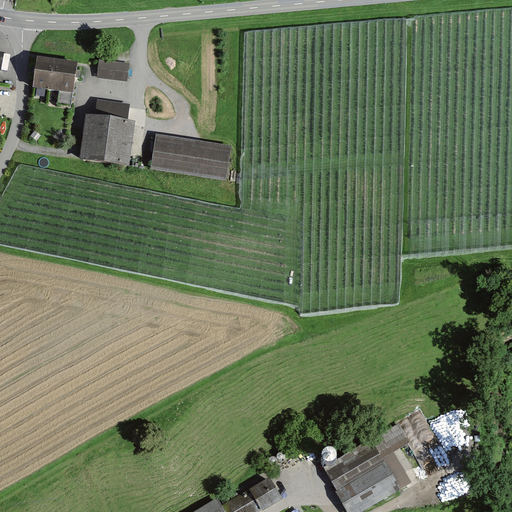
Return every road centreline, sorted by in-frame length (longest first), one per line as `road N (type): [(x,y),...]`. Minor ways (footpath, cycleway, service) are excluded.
road 1 (tertiary): [(24,21),(344,0)]
road 2 (unclassified): [(24,21),(19,124),(0,169)]
